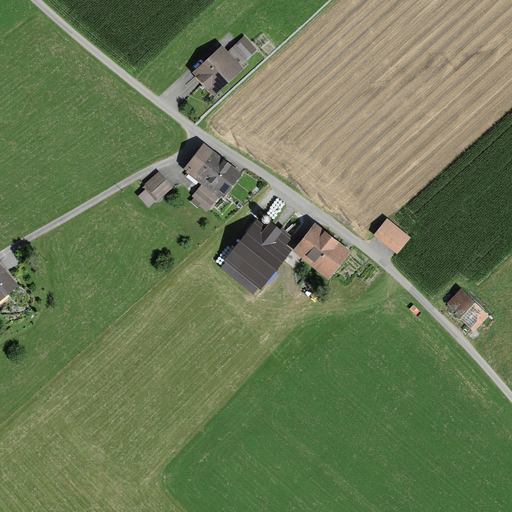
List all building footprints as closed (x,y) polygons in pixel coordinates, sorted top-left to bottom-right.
[(244,35),(228,50),(241,64),(257,49),(244,35)] [(228,50),(222,44),(192,71),(213,95),(244,67),(241,64),(228,50)] [(242,173),(204,142),(183,168),(202,182),(201,184),(218,197),(219,198),(221,195),(223,197),(242,173)] [(144,183),(145,184),(142,187),(144,189),(137,195),(148,207),(158,199),(158,200),(173,187),(159,170),(144,183)] [(198,207),(201,203),(208,209),(218,197),(201,184),(192,196),(193,197),(190,201),(198,207)] [(270,220),(270,218),(270,217),(269,215),(267,214),(266,214),(264,214),(263,215),(262,217),(262,218),(262,220),(263,221),(264,222),(266,222),(268,222),(269,221),(270,220)] [(411,237),(387,217),(373,234),(397,254),(411,237)] [(299,241),(281,227),(280,229),(270,220),(265,226),(261,223),(254,221),(223,260),(260,290),(292,250),(299,241)] [(351,251),(315,222),(299,241),(292,250),(328,279),(351,251)] [(0,262),(0,299),(18,284),(0,262)] [(297,287),(291,285),(288,291),(294,294),(297,287)] [(490,315),(461,287),(453,295),(449,292),(443,298),(447,302),(442,307),(456,321),(452,325),(467,338),(490,315)]
